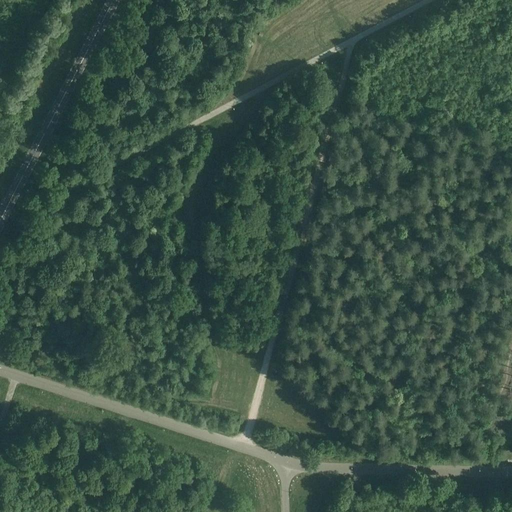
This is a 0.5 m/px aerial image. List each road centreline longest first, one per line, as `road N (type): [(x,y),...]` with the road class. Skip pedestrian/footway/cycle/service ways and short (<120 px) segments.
road 1 (track): [(353,40),(244,448)]
road 2 (unclassified): [(284,464),(0,372)]
road 3 (tertiary): [(0,221),(114,0)]
road 4 (unclassified): [(511,473),(284,464)]
